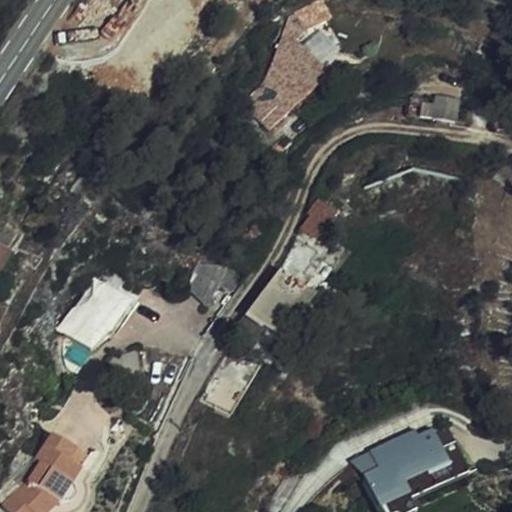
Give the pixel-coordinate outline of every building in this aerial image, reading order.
[(233,56),(269,6),(261,0),(237,0),(211,40),(233,56)] [(312,32),(298,16),(294,18),(287,38),(298,41),(299,43),(312,32)] [(271,134),(332,81),(299,43),(298,41),(287,38),(269,86),(247,105),(271,134)] [(424,103),(412,101),(409,118),(422,120),(434,122),(452,125),(456,125),(460,104),(437,100),(436,108),(424,106),(424,103)] [(362,194),(359,185),(341,192),(344,200),(362,194)] [(331,230),(317,220),(296,251),(277,278),(274,283),(247,319),(233,338),(232,340),(254,356),(267,338),(300,361),(342,303),(323,289),(334,274),(320,263),(310,277),(304,273),(312,262),(310,260),(331,230)] [(0,250),(0,276),(12,258),(0,250)] [(215,256),(201,272),(200,280),(192,291),(213,309),(228,291),(235,295),(243,280),(215,256)] [(91,317),(77,338),(98,353),(116,334),(118,335),(141,301),(124,290),(122,293),(107,283),(86,314),(91,317)] [(77,338),(67,353),(87,366),(98,353),(77,338)] [(163,435),(180,403),(158,391),(144,418),(163,435)] [(97,461),(58,434),(27,482),(36,490),(12,508),(10,510),(11,511),(61,511),(68,507),(73,507),(77,506),(80,503),(83,499),(84,495),(83,490),(79,486),(97,461)] [(429,438),(416,443),(417,447),(431,442),(429,438)] [(439,460),(432,441),(431,442),(417,447),(387,459),(385,452),(368,459),(375,477),(360,483),(371,511),(408,511),(407,509),(405,504),(465,481),(454,454),(439,460)] [(416,443),(415,441),(385,452),(387,459),(417,447),(416,443)] [(1,494),(12,508),(36,490),(27,482),(14,471),(1,494)] [(301,484),(288,478),(280,493),(294,500),(301,484)] [(466,487),(465,481),(405,504),(407,509),(466,487)]
